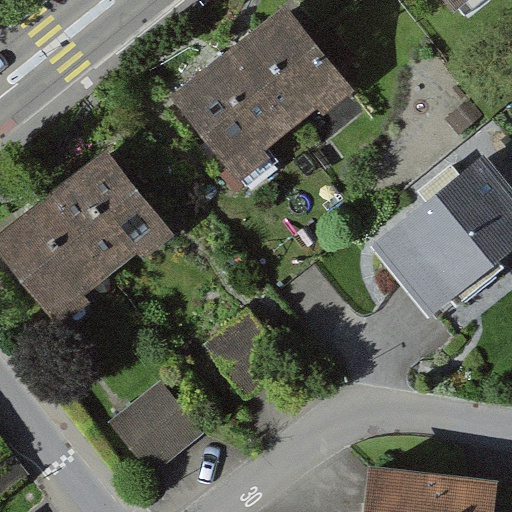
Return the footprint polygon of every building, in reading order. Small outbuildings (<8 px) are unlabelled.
[(289,13),(234,57),(286,122),(341,78),(289,13)] [(234,57),(179,100),(231,165),(286,122),(234,57)] [(109,157),(54,201),(106,266),(161,223),(109,157)] [(435,308),(457,335),(511,290),(511,269),(500,255),(511,245),(511,200),(481,162),(461,178),(451,167),(429,184),(438,196),(381,242),(409,277),(405,281),(430,312),(435,308)] [(54,201),(0,242),(0,245),(51,310),(106,266),(54,201)] [(248,315),(209,347),(247,393),(286,362),(248,315)] [(161,385),(115,422),(153,469),(199,432),(161,385)] [(489,511),(493,485),(373,472),(368,511),(489,511)]
